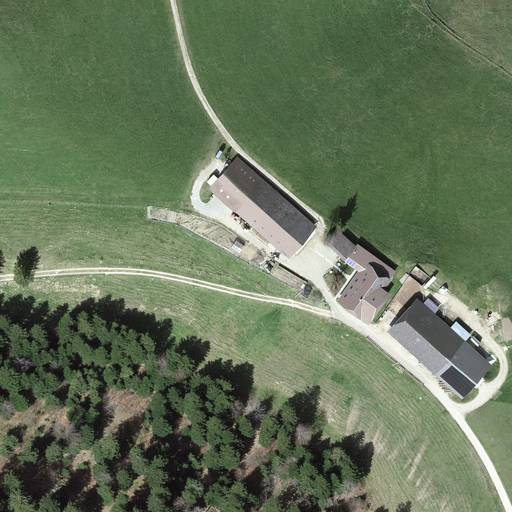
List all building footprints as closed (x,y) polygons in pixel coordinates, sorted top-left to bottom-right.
[(239,162),(215,189),(289,253),(312,225),(239,162)] [(344,253),(351,246),(341,236),(334,242),(344,253)] [(373,300),(378,303),(385,293),(380,290),(393,270),(355,245),(346,258),(360,267),(339,299),(362,316),(373,300)] [(313,288),(306,283),(301,291),(307,296),(313,288)] [(466,386),(488,359),(422,305),(424,302),(420,299),(396,329),(466,386)]
